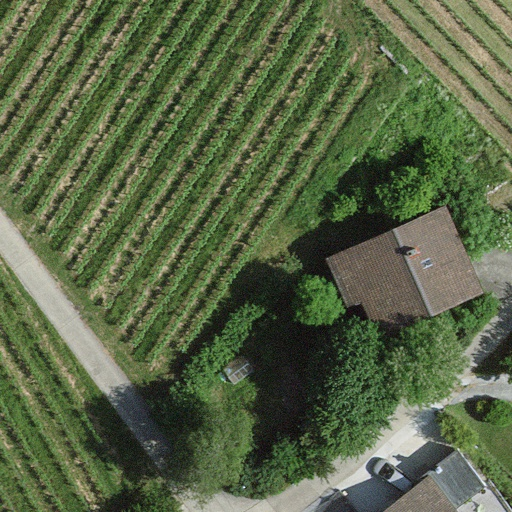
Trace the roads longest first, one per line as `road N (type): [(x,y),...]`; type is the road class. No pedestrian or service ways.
road 1 (track): [(207,511),(0,229)]
road 2 (track): [(511,321),(279,511)]
